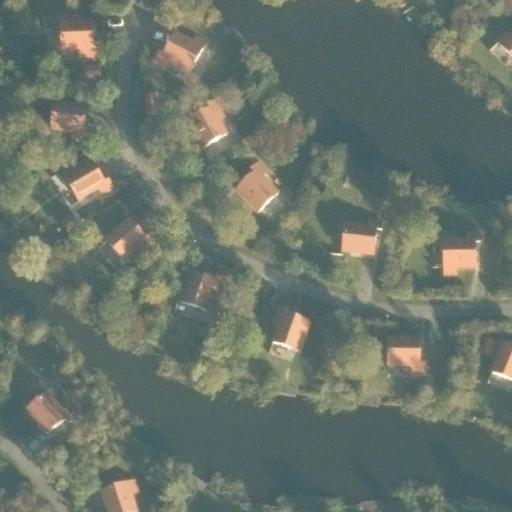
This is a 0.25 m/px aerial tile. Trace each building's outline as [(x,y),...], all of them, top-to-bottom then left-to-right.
[(79,50),(79,57),(98,56),(97,48),(93,49),(92,24),(60,25),(62,51),(79,50)] [(511,36),(509,39),(504,34),(496,42),(511,58),(511,36)] [(158,55),(155,61),(166,68),(169,62),(189,73),(205,44),(196,39),(192,45),(175,35),(163,57),(158,55)] [(99,68),(86,68),(86,81),(99,81),(99,68)] [(157,116),(156,96),(143,96),(144,116),(157,116)] [(74,134),(73,140),(86,142),(87,134),(82,134),(85,109),(65,107),(66,100),(55,98),(51,131),(74,134)] [(198,139),(192,143),(197,152),(226,136),(217,121),(223,118),(214,102),(208,105),(210,109),(188,122),(198,139)] [(33,158),(44,154),(41,143),(29,146),(33,158)] [(98,189),(101,195),(112,189),(108,182),(104,185),(91,163),(74,173),(70,167),(61,173),(78,201),(98,189)] [(266,174),(257,165),(252,170),(255,174),(237,191),(258,213),(277,195),(261,178),(266,174)] [(79,229),(73,216),(61,222),(67,235),(79,229)] [(145,251),(154,243),(149,237),(145,240),(129,221),(106,241),(123,261),(140,246),(145,251)] [(345,226),(345,232),(342,252),(373,256),(374,246),(376,231),(381,231),(382,224),(369,223),(368,229),(345,226)] [(443,243),(444,276),(455,276),(455,269),(475,268),(474,243),(479,243),(479,236),(467,236),(467,242),(443,243)] [(218,298),(225,281),(217,278),(216,283),(192,275),(186,293),(179,291),(175,301),(206,312),(212,296),(218,298)] [(233,312),(219,308),(215,321),(228,325),(233,312)] [(284,315),(286,311),(279,308),(273,325),(279,328),(273,344),(297,353),(308,324),(284,315)] [(491,357),(496,344),(483,338),(477,352),(491,357)] [(419,366),(419,341),(388,340),(388,367),(411,367),(411,373),(424,374),(424,366),(419,366)] [(511,348),(502,345),(491,374),(511,382),(511,348)] [(62,414),(48,395),(21,415),(28,424),(34,420),(46,436),(66,421),(68,424),(75,420),(67,410),(62,414)] [(107,511),(135,511),(130,495),(136,493),(133,482),(102,493),(107,511)]
